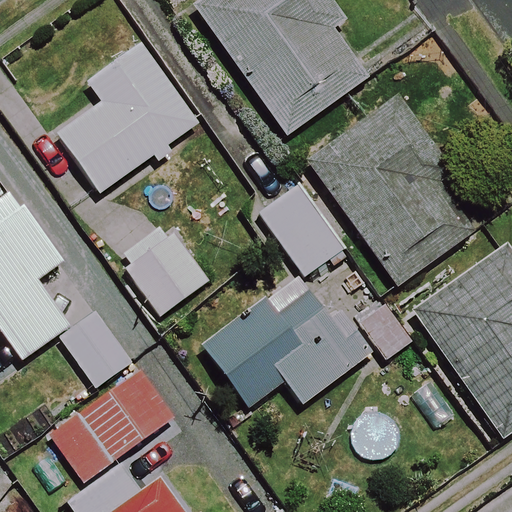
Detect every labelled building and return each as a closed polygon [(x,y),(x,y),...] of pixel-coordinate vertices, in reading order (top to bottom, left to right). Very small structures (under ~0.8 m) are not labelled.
[(338,27),(318,0),(196,0),(187,7),(283,141),(361,85),(326,36),(338,27)] [(194,129),(137,49),(85,86),(101,109),(55,141),(96,199),(194,129)] [(447,175),(400,113),(256,220),(302,281),(344,250),(381,301),(471,235),(434,185),(447,175)] [(60,267),(0,185),(0,339),(20,366),(67,331),(35,286),(60,267)] [(207,285),(173,238),(123,274),(157,321),(207,285)] [(511,268),(504,257),(415,318),(501,443),(511,435),(511,268)] [(281,385),(300,410),(365,360),(375,373),(410,346),(376,302),(336,333),(294,279),(200,352),(246,412),(281,385)] [(129,367),(92,318),(58,343),(95,393),(129,367)] [(141,498),(119,468),(64,507),(67,511),(175,511),(157,486),(141,498)]
